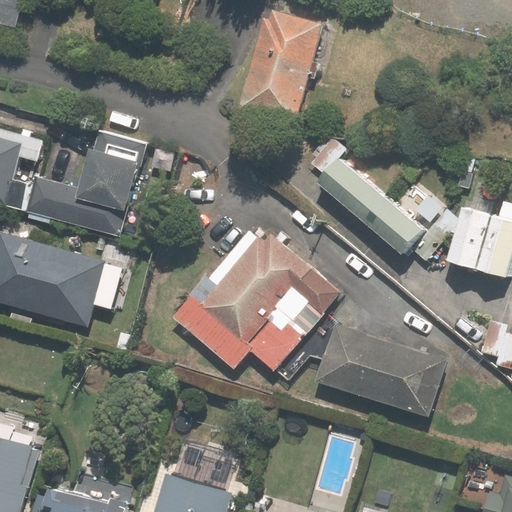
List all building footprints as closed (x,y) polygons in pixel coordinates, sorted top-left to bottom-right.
[(0,0),(0,15),(26,22),(31,0),(0,0)] [(325,22),(277,10),(274,18),(268,17),(244,107),(297,122),(325,22)] [(0,197),(131,233),(155,144),(108,131),(94,184),(50,172),(48,181),(23,174),(29,154),(50,159),(58,133),(0,117),(0,197)] [(429,258),(463,217),(451,208),(431,231),(342,157),(349,149),(331,134),(313,156),(332,173),(325,180),(414,253),(418,248),(429,258)] [(468,156),(464,168),(474,171),(478,157),(468,156)] [(511,218),(469,206),(455,257),(511,273),(511,269),(511,218)] [(101,312),(114,315),(129,260),(0,226),(0,297),(98,323),(101,312)] [(217,275),(215,273),(199,292),(201,294),(184,313),(245,365),(261,346),(285,367),(349,291),(279,232),(273,239),(258,227),(217,275)] [(465,309),(454,323),(478,343),(490,329),(465,309)] [(511,333),(508,333),(510,325),(495,321),(487,349),(503,354),(498,372),(511,375),(511,333)] [(339,326),(323,377),(431,412),(448,359),(339,326)] [(0,511),(26,511),(47,444),(0,430),(0,511)] [(234,511),(242,488),(178,469),(167,506),(156,503),(152,511),(234,511)] [(511,511),(511,475),(510,475),(504,494),(494,491),(488,511),(511,511)] [(56,496),(44,493),(38,511),(132,511),(135,503),(60,481),(56,496)]
